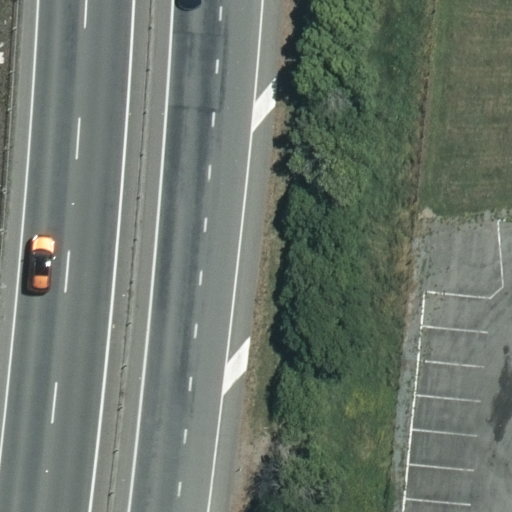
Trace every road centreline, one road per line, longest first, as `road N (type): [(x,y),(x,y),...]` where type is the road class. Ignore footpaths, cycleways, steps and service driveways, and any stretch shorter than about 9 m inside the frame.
road 1 (trunk): [(28,511),(79,0)]
road 2 (trunk): [(192,0),(150,511)]
